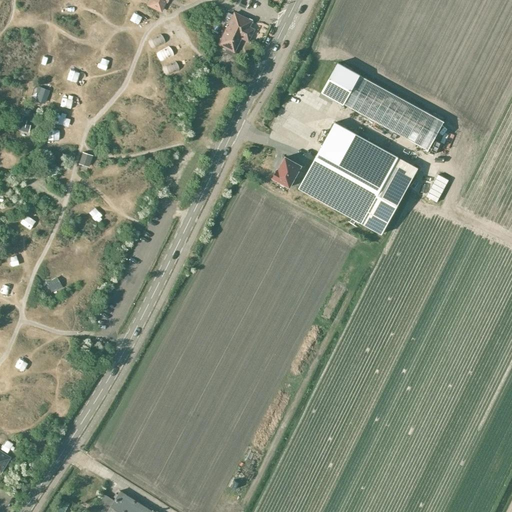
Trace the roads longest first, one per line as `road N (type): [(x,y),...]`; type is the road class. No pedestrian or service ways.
road 1 (secondary): [(22,511),(126,346),(295,0)]
road 2 (track): [(199,0),(158,19),(142,37),(122,86),(85,129),(0,361)]
road 3 (track): [(213,511),(214,495),(350,241)]
road 4 (track): [(350,241),(372,249),(388,241),(412,201),(442,208)]
road 5 (track): [(350,241),(247,183)]
